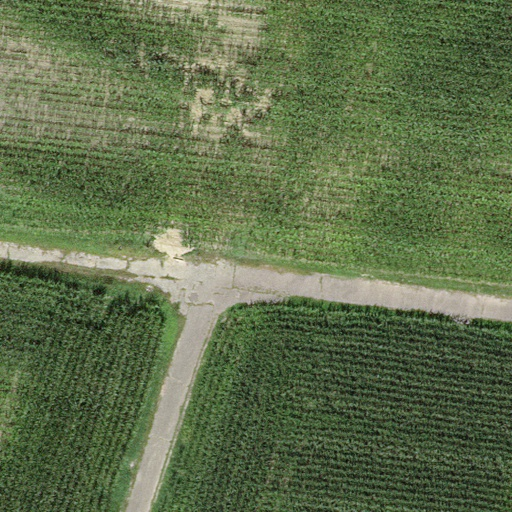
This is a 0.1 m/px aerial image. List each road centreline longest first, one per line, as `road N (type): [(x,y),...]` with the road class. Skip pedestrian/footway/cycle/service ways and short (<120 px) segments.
road 1 (track): [(511,315),(0,252)]
road 2 (track): [(212,278),(141,511)]
